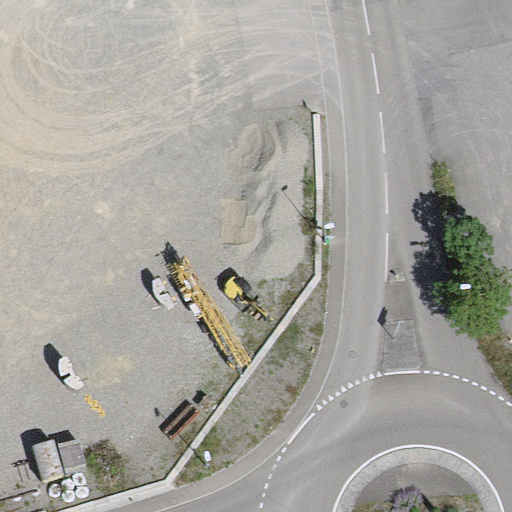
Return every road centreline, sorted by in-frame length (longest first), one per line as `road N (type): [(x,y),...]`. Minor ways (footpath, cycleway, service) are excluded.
road 1 (residential): [(404,402),(356,0)]
road 2 (primary): [(404,402),(333,432),(299,478)]
road 3 (primary): [(511,447),(445,405),(404,402)]
